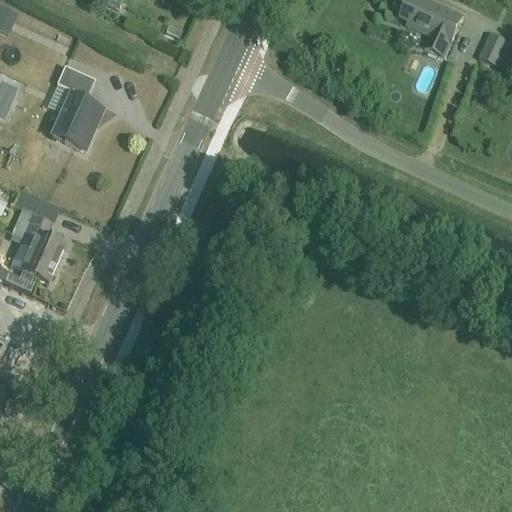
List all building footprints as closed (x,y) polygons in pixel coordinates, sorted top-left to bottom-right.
[(465,19),(420,0),(412,0),(412,1),(410,0),(402,20),(411,24),(408,29),(432,39),(426,52),(446,60),(452,47),(465,19)] [(1,10),(0,13),(0,34),(8,38),(17,17),(1,10)] [(481,63),(499,71),(510,45),(492,37),(481,63)] [(419,90),(435,96),(447,67),(432,60),(419,90)] [(93,84),(66,72),(47,112),(62,119),(52,140),(84,156),(104,114),(84,105),(93,84)] [(48,287),(65,251),(46,243),(53,228),(21,214),(10,239),(21,244),(20,246),(32,251),(21,275),(48,287)]
